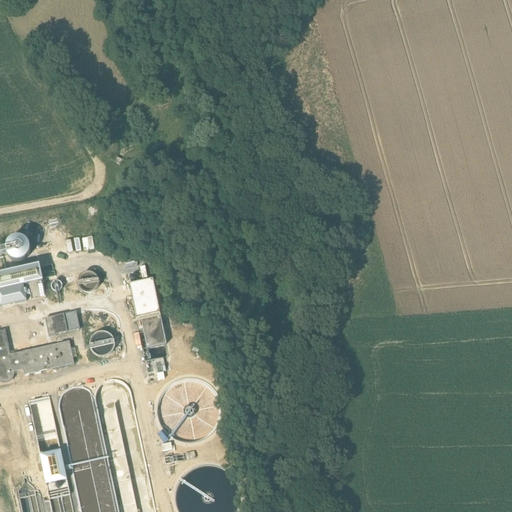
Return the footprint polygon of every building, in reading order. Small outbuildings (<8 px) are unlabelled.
[(39,264),(0,271),(0,305),(27,300),(24,284),(42,280),(39,264)] [(100,286),(100,285),(100,284),(100,282),(100,281),(99,280),(99,279),(99,278),(98,277),(97,276),(96,275),(95,274),(94,274),(93,273),(92,273),(91,273),(90,272),(89,272),(87,273),(86,273),(85,273),(84,273),(83,274),(82,274),(81,275),(81,276),(80,277),(79,278),(78,279),(78,281),(78,282),(77,283),(77,284),(77,285),(78,286),(78,287),(78,288),(79,289),(79,290),(80,291),(81,292),(82,292),(83,293),(83,294),(84,294),(86,294),(87,295),(88,295),(89,295),(90,295),(91,295),(92,294),(93,294),(94,293),(95,293),(96,292),(97,291),(98,290),(99,289),(99,288),(99,287),(100,286)] [(153,278),(129,283),(137,321),(142,320),(144,332),(147,347),(166,344),(153,278)] [(76,312),(45,319),(48,336),(79,329),(76,312)] [(4,329),(0,330),(0,380),(2,381),(5,381),(7,380),(10,378),(11,375),(11,372),(22,369),(23,374),(73,364),(68,342),(10,355),(4,329)] [(114,349),(115,344),(114,339),(111,335),(107,332),(102,331),(97,332),(93,335),(90,339),(89,344),(90,349),(93,353),(97,356),(102,357),(107,356),(112,353),(114,349)] [(147,347),(144,332),(139,333),(145,361),(152,360),(169,356),(166,344),(147,347)] [(163,360),(152,362),(152,360),(145,361),(149,379),(156,377),(156,375),(166,372),(163,360)] [(116,413),(134,409),(129,389),(129,388),(128,387),(126,385),(125,384),(123,383),(122,382),(120,381),(118,381),(116,380),(115,380),(113,380),(111,380),(109,380),(107,381),(105,382),(103,382),(102,383),(100,384),(99,386),(98,387),(97,389),(96,390),(95,392),(94,394),(94,396),(93,398),(93,396),(92,395),(91,393),(90,392),(88,391),(87,390),(85,389),(84,388),(82,388),(80,387),(79,387),(77,387),(75,387),(73,387),(72,388),(70,388),(68,389),(67,390),(65,391),(64,392),(63,394),(62,395),(61,397),(60,398),(60,400),(59,402),(59,403),(59,405),(59,407),(60,414),(63,425),(80,421),(98,417),(116,413)] [(4,418),(0,418),(0,446),(5,446),(4,444),(8,443),(4,418)] [(58,449),(39,453),(46,484),(65,480),(58,449)] [(194,452),(164,458),(166,466),(196,459),(194,452)] [(34,473),(30,474),(30,477),(27,477),(28,482),(35,480),(34,473)] [(33,488),(27,482),(23,482),(17,491),(21,511),(43,511),(39,493),(38,494),(37,490),(34,491),(33,488)]
